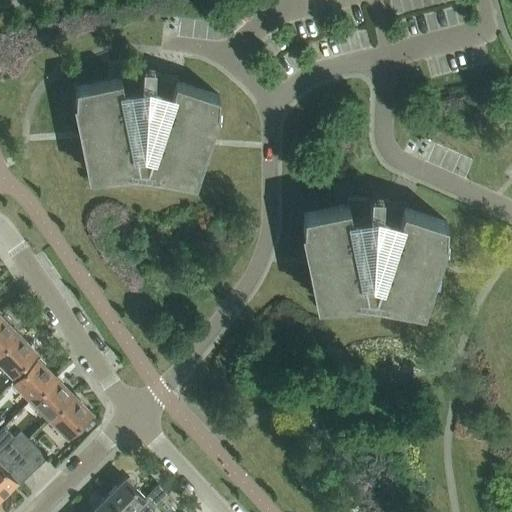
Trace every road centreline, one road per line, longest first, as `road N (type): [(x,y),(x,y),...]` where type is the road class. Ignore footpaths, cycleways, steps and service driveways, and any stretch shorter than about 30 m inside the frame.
road 1 (residential): [(133,412),(160,391),(248,280),(265,233),(273,106)]
road 2 (residential): [(133,412),(0,225)]
road 3 (residential): [(511,210),(398,159),(383,136),(379,59)]
road 4 (residential): [(484,0),(484,36),(379,59)]
road 5 (residential): [(133,412),(36,511)]
road 6 (residential): [(220,511),(133,412)]
road 7 (residential): [(239,51),(275,18),(344,0)]
road 8 (residential): [(379,59),(299,79),(273,106)]
